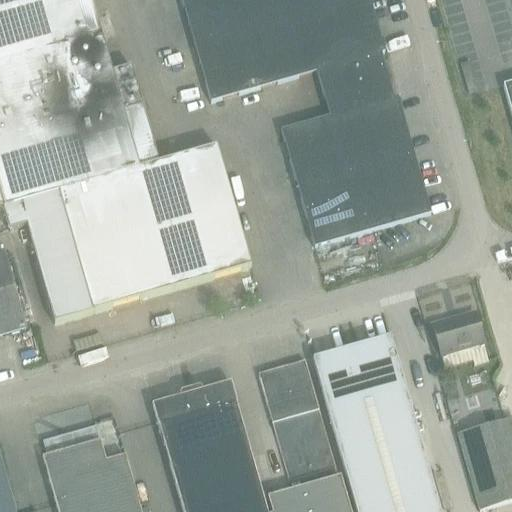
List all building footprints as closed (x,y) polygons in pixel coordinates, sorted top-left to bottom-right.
[(0,0),(0,209),(3,211),(4,211),(20,207),(159,166),(131,69),(112,75),(90,0),(0,0)] [(180,0),(183,10),(210,105),(316,75),(329,120),(281,133),(314,250),(431,216),(398,100),(394,101),(381,56),(385,55),(368,0),(180,0)] [(511,118),(511,84),(503,87),(511,118)] [(4,211),(3,211),(10,234),(27,229),(54,326),(93,315),(251,270),(217,150),(159,166),(59,195),(20,207),(4,211)] [(0,339),(26,332),(4,254),(0,254),(0,339)] [(474,315),(433,327),(442,358),(483,346),(474,315)] [(355,511),(439,511),(390,339),(313,362),(355,511)] [(289,484),(335,470),(305,363),(258,377),(289,484)] [(349,511),(340,479),(267,500),(270,511),(266,511),(231,385),(202,393),(201,391),(199,389),(182,394),(180,397),(181,399),(152,408),(182,511),(349,511)] [(479,511),(485,511),(511,504),(511,421),(458,437),(479,511)] [(96,428),(43,443),(47,459),(42,460),(57,511),(140,511),(125,458),(106,464),(96,428)]
